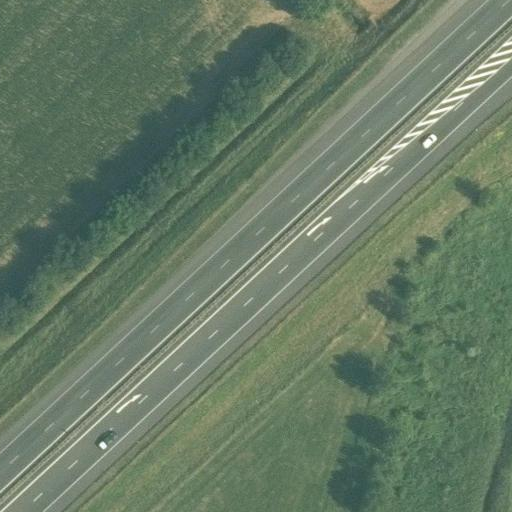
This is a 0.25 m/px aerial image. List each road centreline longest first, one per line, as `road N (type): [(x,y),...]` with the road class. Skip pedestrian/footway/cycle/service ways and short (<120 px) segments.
road 1 (motorway): [(507,0),(0,475)]
road 2 (motorway): [(26,511),(511,62)]
